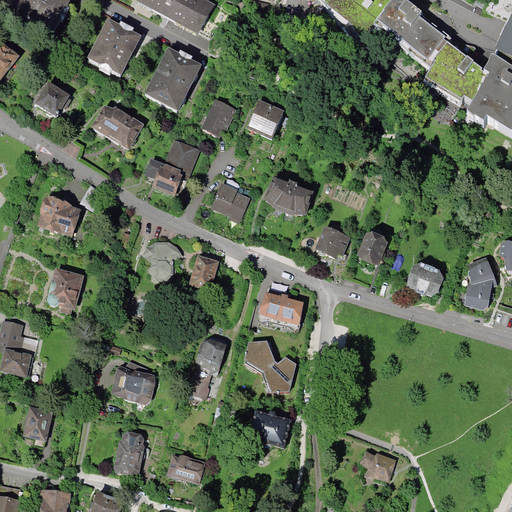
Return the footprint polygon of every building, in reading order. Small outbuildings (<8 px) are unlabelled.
[(68,4),(61,0),(58,0),(58,1),(57,0),(19,0),(18,3),(21,4),(15,15),(16,15),(17,13),(27,18),(26,21),(42,29),(43,27),(53,32),(52,34),(58,23),(61,25),(66,15),(66,14),(64,13),(68,4)] [(218,11),(196,0),(142,0),(138,8),(202,42),(218,11)] [(399,2),(395,0),(320,0),(318,2),(356,47),(378,31),(399,2)] [(453,46),(401,2),(380,31),(433,72),(453,46)] [(122,69),(125,63),(132,50),(133,51),(138,42),(129,37),(130,35),(120,29),(118,32),(107,26),(109,27),(104,37),(101,36),(93,53),(95,54),(90,64),(88,62),(87,63),(100,69),(98,72),(108,77),(110,74),(119,79),(124,70),(122,69)] [(511,34),(499,66),(511,73),(511,34)] [(0,80),(15,61),(0,48),(0,80)] [(511,75),(497,68),(491,80),(452,51),(438,68),(440,70),(430,86),(478,115),(473,124),(491,134),(495,127),(511,137),(511,75)] [(184,98),(186,92),(197,71),(188,66),(189,63),(179,58),(178,61),(167,56),(169,57),(163,68),(161,67),(150,90),(152,91),(147,99),(145,98),(145,99),(175,114),(184,98)] [(42,91),(38,97),(41,98),(36,108),(45,113),(45,116),(49,119),(52,117),(55,119),(60,110),(64,112),(69,103),(66,101),(47,89),(45,93),(42,91)] [(221,131),(224,132),(233,113),(215,105),(202,133),(216,140),(221,131)] [(271,143),(282,118),(257,107),(246,132),(271,143)] [(94,132),(127,152),(140,129),(114,114),(112,118),(103,113),(92,131),(94,132)] [(153,189),(173,197),(180,180),(184,182),(188,172),(189,172),(197,153),(174,144),(166,163),(167,164),(165,169),(150,163),(143,182),(151,185),(152,181),(156,183),(153,189)] [(277,184),(273,183),(264,203),(274,208),(274,209),(275,210),(276,208),(291,214),(291,216),(292,216),(293,216),(303,218),(310,196),(297,191),(297,188),(289,185),(287,187),(277,184)] [(234,196),(235,194),(220,188),(215,200),(219,202),(215,212),(238,222),(237,226),(248,202),(234,196)] [(91,213),(101,196),(91,190),(81,206),(91,213)] [(72,232),(80,209),(49,199),(49,197),(48,198),(48,199),(41,221),(72,232)] [(335,255),(340,257),(347,241),(324,231),(315,253),(318,254),(317,255),(319,256),(321,257),(323,257),(324,257),(333,261),(335,255)] [(372,266),(376,267),(384,247),(381,245),(379,243),(378,241),(376,240),(373,240),(370,241),(367,240),(358,260),(362,261),(362,265),(370,268),(372,266)] [(511,241),(508,240),(500,243),(500,256),(505,257),(506,270),(511,270),(511,241)] [(172,265),(181,257),(174,250),(167,246),(154,246),(147,251),(140,257),(150,265),(150,267),(150,268),(150,269),(149,269),(147,271),(147,275),(149,277),(150,277),(151,278),(150,279),(150,281),(153,284),(155,284),(156,283),(157,284),(165,284),(166,284),(167,284),(169,284),(172,281),(172,279),(171,278),(174,275),(174,271),(172,269),(171,269),(171,268),(172,267),(172,265)] [(215,267),(197,261),(190,288),(208,293),(215,267)] [(467,270),(469,286),(490,290),(495,288),(493,283),(485,263),(467,270)] [(412,273),(408,282),(407,282),(406,284),(411,286),(409,290),(413,292),(414,295),(423,299),(426,297),(430,299),(432,296),(436,295),(441,282),(436,276),(437,274),(420,268),(419,269),(412,270),(411,272),(412,273)] [(65,273),(57,271),(49,301),(52,304),(56,305),(59,303),(63,304),(62,310),(71,313),(73,307),(74,307),(82,277),(65,273)] [(490,290),(469,286),(466,288),(463,307),(483,312),(487,310),(488,300),(490,290)] [(287,303),(287,299),(280,297),(279,302),(264,298),(255,334),(257,335),(291,344),(292,343),(296,328),(297,329),(297,327),(296,327),(301,307),(287,303)] [(187,328),(195,330),(201,312),(193,310),(187,328)] [(30,370),(32,361),(13,356),(20,328),(3,324),(0,336),(0,350),(5,352),(0,373),(24,379),(26,369),(30,370)] [(210,372),(216,373),(224,347),(226,346),(225,345),(224,345),(206,340),(202,342),(195,365),(197,367),(188,396),(202,400),(206,398),(204,394),(210,372)] [(248,346),(243,366),(260,377),(275,364),(268,345),(248,346)] [(284,361),(275,364),(260,377),(267,395),(288,395),(294,367),(284,361)] [(147,371),(128,364),(124,371),(120,368),(115,370),(117,374),(112,394),(115,398),(116,398),(121,400),(123,402),(135,405),(138,403),(144,407),(148,403),(151,392),(150,392),(153,387),(152,378),(148,379),(147,371)] [(32,448),(41,450),(49,417),(30,413),(30,414),(29,414),(27,416),(27,419),(27,421),(28,422),(24,438),(34,440),(32,448)] [(65,422),(73,424),(75,415),(67,413),(65,422)] [(283,451),(289,424),(275,421),(274,416),(269,415),(267,418),(254,415),(247,443),(256,445),(257,447),(259,449),(262,451),(264,452),(267,452),(269,452),(272,451),(274,449),(283,451)] [(137,475),(140,458),(142,451),(139,449),(141,443),(139,440),(126,437),(123,439),(121,445),(119,446),(117,455),(116,456),(114,463),(116,463),(114,470),(116,475),(133,479),(137,475)] [(70,460),(54,456),(52,466),(68,469),(70,460)] [(373,479),(387,483),(393,463),(376,457),(374,460),(365,456),(365,457),(361,465),(360,465),(360,466),(364,469),(359,477),(364,485),(373,479)] [(199,476),(201,468),(177,461),(172,478),(173,481),(180,481),(196,485),(199,477),(200,478),(201,477),(199,476)] [(6,489),(3,502),(10,503),(12,490),(6,489)] [(12,490),(10,503),(16,505),(19,492),(12,490)] [(68,497),(43,494),(41,511),(66,511),(67,507),(68,497)] [(118,511),(121,505),(96,498),(99,499),(95,511),(118,511)] [(0,511),(14,511),(16,505),(10,503),(3,502),(0,501),(0,511)]
